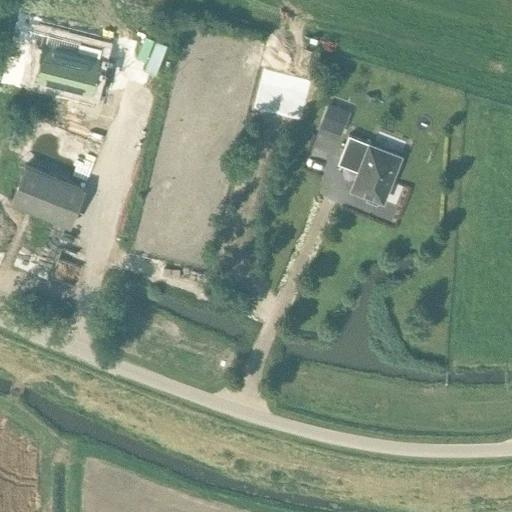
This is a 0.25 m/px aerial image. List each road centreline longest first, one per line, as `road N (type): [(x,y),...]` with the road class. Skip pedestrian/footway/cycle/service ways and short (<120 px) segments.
road 1 (unclassified): [(511,451),(397,450),(288,428),(0,319)]
road 2 (unknown): [(97,262),(274,320)]
